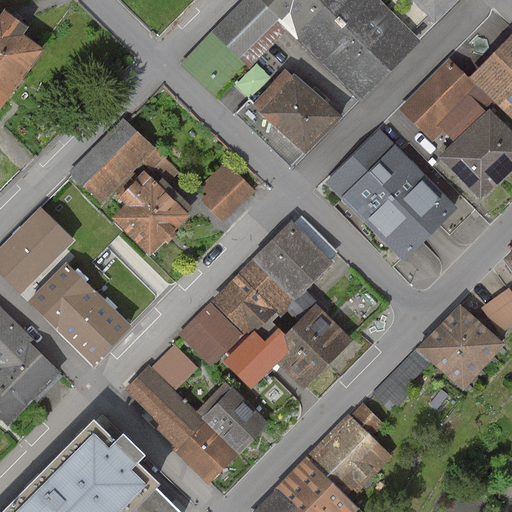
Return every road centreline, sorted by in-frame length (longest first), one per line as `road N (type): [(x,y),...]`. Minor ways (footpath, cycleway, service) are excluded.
road 1 (residential): [(290,188),(93,391)]
road 2 (residential): [(422,315),(230,511)]
road 3 (residential): [(479,0),(290,188)]
road 4 (residential): [(0,217),(159,61)]
road 5 (residential): [(422,315),(290,188)]
road 6 (residential): [(290,188),(159,61)]
road 7 (residential): [(230,511),(93,391)]
road 8 (residential): [(93,391),(0,295)]
road 9 (residential): [(93,391),(0,483)]
road 10 (residential): [(511,224),(422,315)]
